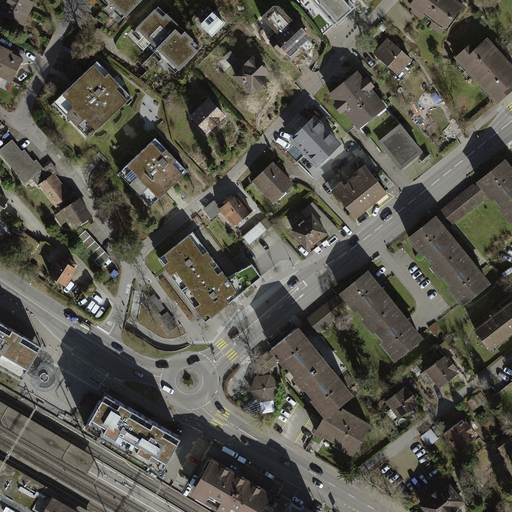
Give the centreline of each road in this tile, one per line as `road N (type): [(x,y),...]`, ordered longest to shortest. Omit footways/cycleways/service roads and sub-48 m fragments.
road 1 (secondary): [(206,368),(504,127)]
road 2 (residential): [(390,0),(232,177),(132,257)]
road 3 (residential): [(511,357),(339,489)]
road 4 (residential): [(20,120),(132,257)]
road 5 (secondary): [(200,398),(339,489)]
road 6 (residential): [(20,120),(76,0)]
